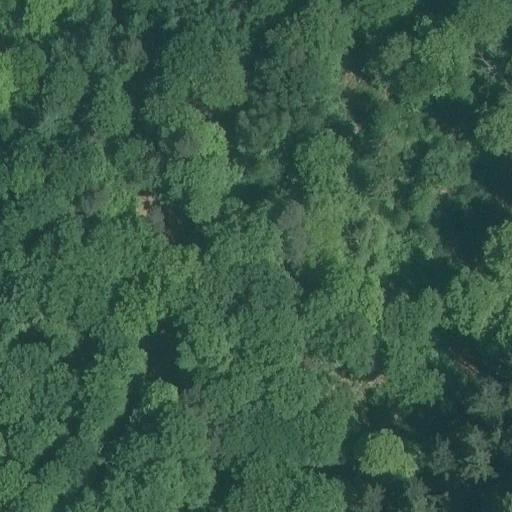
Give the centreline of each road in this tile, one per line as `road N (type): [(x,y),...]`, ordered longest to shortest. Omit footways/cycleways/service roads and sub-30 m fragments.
road 1 (track): [(72,511),(101,455),(280,204),(478,0)]
road 2 (track): [(336,511),(511,353)]
